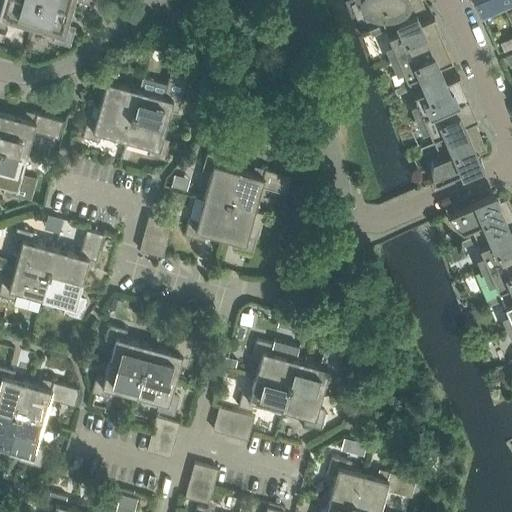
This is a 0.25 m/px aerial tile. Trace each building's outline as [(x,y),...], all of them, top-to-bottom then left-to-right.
[(31,26),(38,1),(34,0),(1,0),(0,5),(0,4),(0,26),(4,27),(6,19),(31,26)] [(37,0),(38,1),(72,10),(74,0),(37,0)] [(361,0),(363,2),(365,5),(367,7),(369,8),(370,9),(376,10),(377,10),(383,23),(384,26),(425,8),(422,0),(361,0)] [(474,0),(480,12),(502,2),(500,0),(474,0)] [(68,24),(72,10),(38,1),(31,26),(55,33),(53,41),(69,45),(75,26),(68,24)] [(435,18),(431,20),(425,8),(384,26),(383,23),(376,26),(377,29),(378,32),(385,28),(391,42),(388,44),(388,47),(389,51),(390,54),(391,57),(440,36),(436,26),(438,25),(435,18)] [(378,32),(377,29),(376,26),(369,29),(371,35),(378,32)] [(503,50),(511,45),(511,35),(499,41),(503,50)] [(447,46),(445,47),(440,36),(391,57),(392,60),(396,66),(399,69),(402,68),(408,81),(409,84),(451,66),(446,54),(450,53),(447,46)] [(183,54),(180,65),(192,68),(195,57),(183,54)] [(460,77),(456,79),(451,66),(409,84),(408,81),(401,84),(402,87),(403,90),(411,87),(416,101),(413,102),(414,106),(414,110),(415,113),(416,116),(466,95),(461,84),(463,84),(460,77)] [(115,81),(118,73),(101,69),(96,89),(103,90),(100,104),(109,107),(133,114),(140,88),(115,81)] [(178,111),(188,75),(171,70),(165,95),(140,88),(133,114),(157,120),(167,123),(171,109),(178,111)] [(403,90),(402,87),(401,84),(394,87),(397,93),(403,90)] [(472,104),(470,105),(466,95),(416,116),(418,119),(422,125),(424,128),(427,126),(433,140),(435,143),(476,125),(471,113),(475,111),(472,104)] [(133,114),(109,107),(100,104),(96,118),(88,116),(83,136),(99,140),(102,132),(126,139),(133,114)] [(57,136),(61,120),(26,110),(24,118),(10,114),(1,147),(15,150),(27,154),(34,130),(57,136)] [(0,111),(0,146),(1,147),(10,114),(0,111)] [(167,123),(157,120),(133,114),(126,139),(150,145),(148,154),(165,158),(170,139),(163,137),(167,123)] [(472,154),(486,148),(476,125),(435,143),(433,140),(426,143),(428,146),(429,149),(436,146),(440,155),(438,155),(439,155),(432,158),(431,163),(431,171),(432,175),(433,179),(432,179),(433,181),(461,169),(461,170),(476,164),(472,154)] [(429,149),(428,146),(426,143),(419,146),(422,152),(429,149)] [(27,154),(15,150),(1,147),(0,150),(0,182),(6,184),(4,192),(24,197),(28,181),(20,179),(27,154)] [(225,165),(227,158),(207,152),(203,168),(212,171),(205,195),(216,198),(230,202),(239,169),(225,165)] [(287,191),(291,175),(255,165),(252,173),(239,169),(230,202),(243,206),(255,209),(262,185),(287,191)] [(511,208),(507,196),(492,202),(488,193),(474,199),(474,200),(446,212),(447,214),(450,217),(453,220),(458,226),(462,228),(469,225),(469,226),(470,225),(474,234),(475,237),(511,220),(511,208)] [(295,194),(288,217),(302,221),(308,198),(295,194)] [(230,202),(216,198),(205,195),(198,219),(190,217),(185,234),(205,239),(207,232),(221,236),(230,202)] [(255,209),(243,206),(230,202),(221,236),(234,239),(232,247),(252,253),(256,236),(249,234),(255,209)] [(168,233),(171,222),(149,216),(146,226),(168,233)] [(511,220),(475,237),(474,234),(467,237),(468,240),(469,243),(476,240),(482,253),(479,255),(480,259),(480,262),(481,265),(481,266),(482,269),(511,255),(511,220)] [(290,224),(285,243),(295,246),(300,227),(290,224)] [(165,244),(168,233),(146,226),(143,238),(165,244)] [(31,240),(33,233),(17,228),(12,247),(19,249),(15,262),(24,265),(49,272),(56,247),(31,240)] [(93,269),(104,233),(88,228),(81,253),(56,247),(49,272),(73,278),(82,281),(86,267),(93,269)] [(469,243),(468,240),(467,237),(460,240),(462,246),(469,243)] [(162,256),(165,244),(143,238),(140,249),(162,256)] [(511,255),(482,269),(484,272),(484,271),(486,274),(488,277),(490,280),(493,279),(499,293),(500,296),(511,290),(511,255)] [(49,272),(24,265),(15,262),(11,277),(4,275),(0,289),(0,294),(15,299),(17,290),(42,297),(49,272)] [(82,281),(73,278),(49,272),(42,297),(66,304),(64,312),(80,317),(86,298),(78,296),(82,281)] [(511,290),(500,296),(499,293),(492,296),(494,299),(495,302),(502,299),(508,312),(504,314),(505,317),(506,321),(507,324),(506,324),(508,327),(511,325),(511,290)] [(495,302),(494,299),(492,296),(485,299),(488,305),(495,302)] [(114,297),(110,308),(122,312),(125,300),(114,297)] [(124,337),(126,330),(110,325),(105,344),(112,346),(108,359),(117,362),(142,369),(149,344),(124,337)] [(187,367),(196,331),(180,327),(173,351),(149,344),(142,369),(166,375),(175,377),(179,365),(187,367)] [(271,351),(273,343),(257,339),(251,358),(259,360),(255,374),(264,377),(288,383),(295,358),(271,351)] [(334,381),(343,345),(326,340),(320,365),(295,358),(288,383),(313,390),(322,392),(325,378),(334,381)] [(142,369),(117,362),(108,359),(105,374),(97,372),(92,391),(108,396),(110,387),(135,394),(142,369)] [(13,377),(15,370),(0,365),(0,410),(4,411),(18,415),(27,381),(13,377)] [(175,377),(166,375),(142,369),(135,394),(159,400),(157,409),(174,414),(179,395),(171,392),(175,377)] [(288,383),(264,377),(255,374),(251,388),(244,386),(239,405),(255,410),(257,402),(281,409),(288,383)] [(74,404),(79,387),(42,378),(40,385),(27,381),(18,415),(31,419),(42,422),(49,397),(74,404)] [(322,392),(313,390),(288,383),(281,409),(306,415),(304,423),(320,428),(326,408),(318,407),(322,392)] [(231,410),(220,407),(219,407),(213,429),(225,432),(231,410)] [(18,415),(4,411),(0,410),(0,446),(8,449),(18,415)] [(236,435),(242,413),(231,410),(225,432),(236,435)] [(247,438),(253,416),(242,413),(236,435),(247,438)] [(42,422),(31,419),(18,415),(8,449),(21,452),(20,459),(40,465),(44,448),(36,446),(42,422)] [(176,434),(179,422),(156,416),(153,427),(176,434)] [(173,444),(176,434),(153,427),(151,438),(173,444)] [(366,442),(344,436),(340,447),(363,453),(366,442)] [(170,456),(173,444),(151,438),(147,449),(170,456)] [(349,468),(351,461),(332,456),(328,471),(336,474),(329,499),(340,502),(355,506),(364,472),(349,468)] [(214,479),(217,468),(195,462),(192,473),(214,479)] [(411,494),(416,479),(379,468),(377,476),(364,472),(355,506),(378,511),(379,511),(387,488),(411,494)] [(192,473),(189,484),(211,490),(214,479),(192,473)] [(208,502),(211,490),(189,484),(186,496),(208,502)] [(65,504),(67,496),(51,491),(45,510),(51,511),(89,511),(90,511),(65,504)] [(133,511),(137,498),(121,493),(115,511),(94,511),(90,511),(89,511),(133,511)] [(352,511),(355,506),(340,502),(329,499),(325,511),(352,511)]
